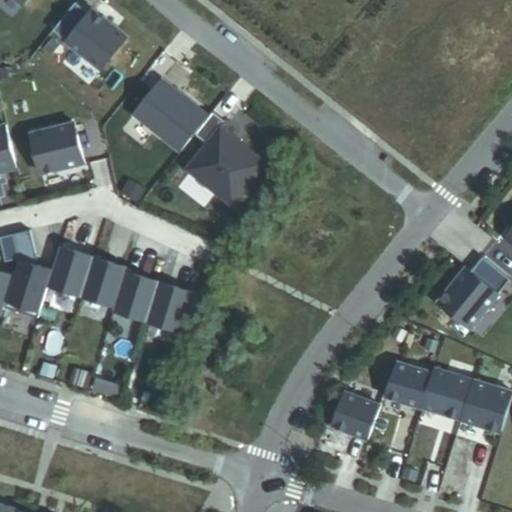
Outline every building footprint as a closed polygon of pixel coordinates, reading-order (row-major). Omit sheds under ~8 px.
[(54,33),(102,71),(128,38),(94,11),(90,15),(76,4),(54,33)] [(163,82),(135,117),(181,154),(195,137),(209,119),(163,82)] [(188,171),(233,207),(266,165),(223,130),(227,124),(214,113),(209,119),(195,137),(208,147),(188,171)] [(32,135),(42,176),(85,165),(75,125),(32,135)] [(0,174),(18,170),(7,127),(0,128),(0,174)] [(31,231),(15,235),(21,259),(16,277),(6,309),(39,319),(49,287),(54,272),(40,268),(32,265),(33,259),(38,258),(31,231)] [(15,235),(0,239),(6,263),(21,259),(15,235)] [(49,287),(83,297),(95,258),(61,248),(54,272),(49,287)] [(33,259),(32,265),(40,268),(38,258),(33,259)] [(128,269),(95,258),(83,297),(116,308),(127,273),(128,269)] [(467,269),(439,303),(471,329),(510,280),(483,258),(471,273),(467,269)] [(0,315),(3,316),(16,277),(0,272),(0,315)] [(127,273),(116,308),(115,312),(148,322),(160,283),(127,273)] [(160,283),(148,322),(182,333),(194,294),(160,283)] [(398,363),(386,397),(422,409),(433,374),(398,363)] [(474,381),(435,369),(433,374),(422,409),(462,421),(474,381)] [(87,388),(90,373),(74,370),(71,384),(87,388)] [(511,392),(474,381),(462,421),(502,433),(511,401),(511,392)] [(345,393),(332,427),(370,441),(382,407),(345,393)]
